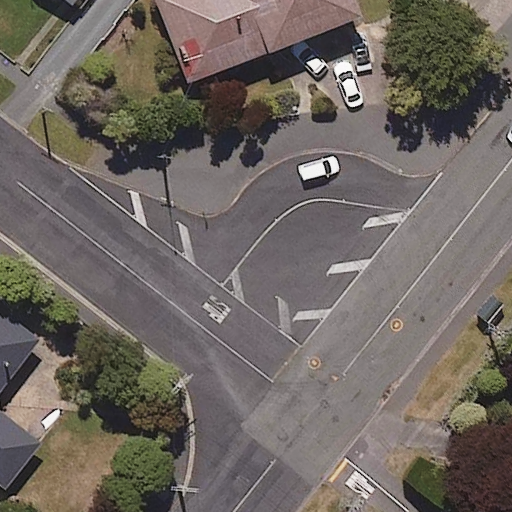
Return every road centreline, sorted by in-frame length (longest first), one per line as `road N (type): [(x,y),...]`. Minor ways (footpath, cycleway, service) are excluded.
road 1 (residential): [(0,170),(309,418)]
road 2 (secondary): [(309,418),(511,159)]
road 3 (residential): [(411,511),(309,418)]
road 4 (secondary): [(234,511),(309,418)]
